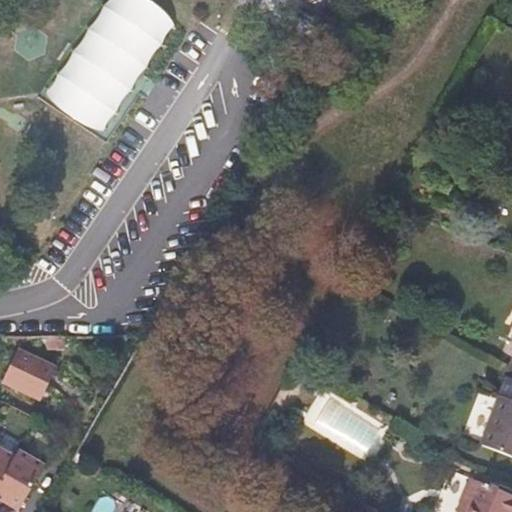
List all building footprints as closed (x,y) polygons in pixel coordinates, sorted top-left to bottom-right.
[(55,368),(19,350),(2,383),(40,401),(55,368)] [(511,456),(511,379),(506,377),(480,445),(511,456)] [(8,500),(21,507),(45,465),(19,449),(15,456),(0,447),(0,487),(11,494),(8,500)] [(510,511),(511,509),(511,495),(470,478),(456,511),(510,511)] [(8,500),(11,494),(0,487),(0,502),(16,511),(18,511),(21,507),(8,500)]
